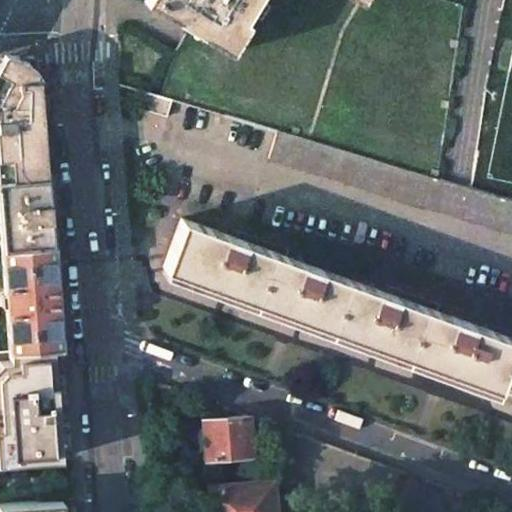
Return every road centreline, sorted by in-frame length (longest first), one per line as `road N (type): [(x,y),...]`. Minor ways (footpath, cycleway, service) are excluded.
road 1 (residential): [(511,486),(103,336)]
road 2 (residential): [(103,336),(78,19)]
road 3 (residential): [(114,511),(103,336)]
